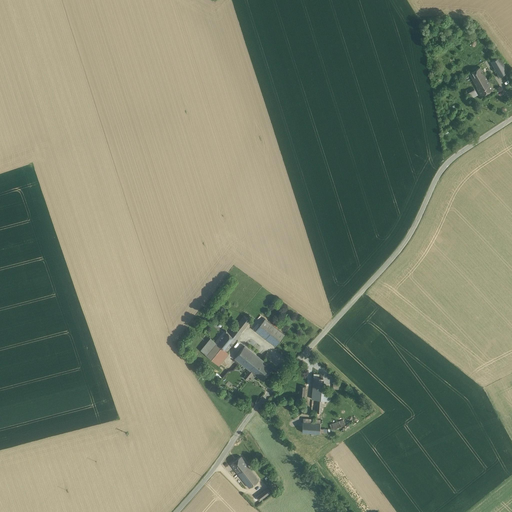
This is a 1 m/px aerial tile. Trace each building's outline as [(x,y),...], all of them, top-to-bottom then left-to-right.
[(497,57),(491,61),(499,76),(508,71),(499,56),(497,57)] [(493,89),(480,67),(469,73),(481,95),(493,89)] [(467,91),(471,99),(477,95),(473,88),(467,91)] [(244,316),(229,334),(225,330),(216,342),(226,351),(250,321),(244,316)] [(284,334),(265,318),(255,330),(275,346),(284,334)] [(216,342),(210,338),(201,350),(219,365),(228,353),(226,351),(216,342)] [(263,361),(244,346),(235,357),(250,369),(243,377),(247,380),(253,372),(263,361)] [(253,372),(262,380),(272,368),(263,361),(253,372)] [(319,374),(313,374),(313,377),(314,377),(313,387),(322,387),(323,378),(319,378),(319,374)] [(322,387),(313,387),(312,399),(318,400),(316,412),(321,413),(322,400),(329,401),(330,388),(322,388),(322,387)] [(339,421),(330,424),(332,430),(341,426),(339,421)] [(303,422),(302,432),(311,433),(313,433),(319,434),(320,424),(303,422)] [(247,465),(241,456),(231,464),(237,473),(247,465)] [(259,480),(247,465),(237,473),(249,487),(259,480)] [(267,488),(256,497),(259,500),(270,492),(267,488)]
